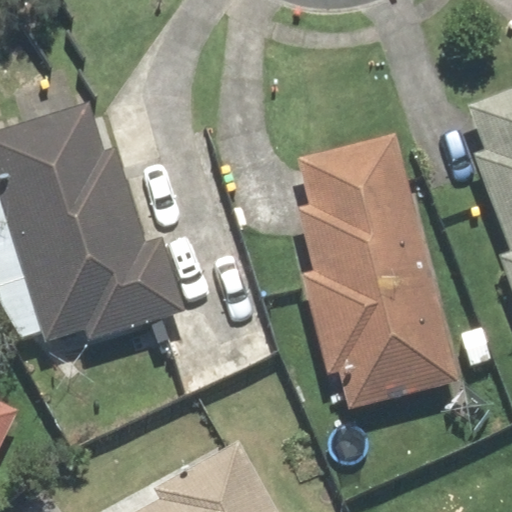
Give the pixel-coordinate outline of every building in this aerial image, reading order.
[(511,95),(451,119),(506,261),(490,267),(511,323),(511,95)] [(147,359),(136,326),(181,312),(161,250),(141,256),(110,159),(88,167),(72,117),(0,139),(0,311),(28,302),(45,355),(80,344),(91,377),(147,359)] [(391,149),(287,173),(311,281),(296,284),(321,390),(335,387),(342,414),(447,390),(391,149)] [(132,415),(119,385),(59,411),(72,440),(132,415)] [(265,511),(229,445),(143,492),(153,511),(265,511)]
